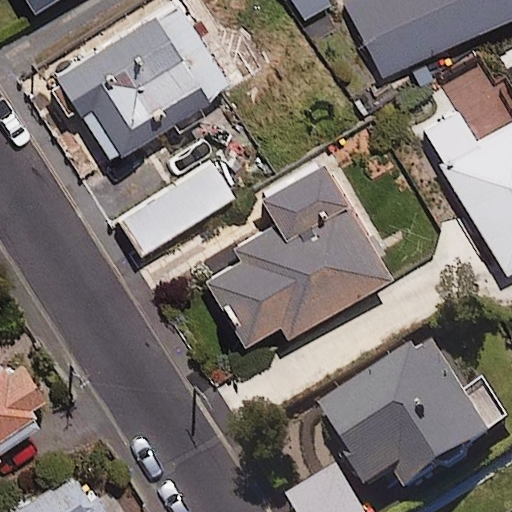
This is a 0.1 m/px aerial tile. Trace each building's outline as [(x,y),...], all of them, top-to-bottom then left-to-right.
[(31,0),(37,9),(51,0),(31,0)] [(330,2),(328,0),(293,0),(306,18),(330,2)] [(511,17),(511,0),(345,0),(382,78),(511,17)] [(131,186),(194,146),(179,122),(232,89),(177,2),(61,75),(131,186)] [(511,271),(511,96),(487,53),(440,81),(454,104),(416,127),(504,276),(511,271)] [(213,157),(236,193),(256,180),(223,128),(203,141),(213,157)] [(236,193),(213,157),(120,216),(143,252),(236,193)] [(392,276),(323,160),(262,197),(279,226),(204,271),(247,344),(279,325),(287,338),(392,276)] [(0,454),(56,416),(0,333),(0,454)] [(470,396),(436,343),(327,414),(379,493),(401,478),(415,500),(511,436),(511,420),(488,384),(470,396)] [(98,511),(71,470),(8,511),(98,511)] [(365,511),(344,471),(292,499),(299,511),(365,511)]
